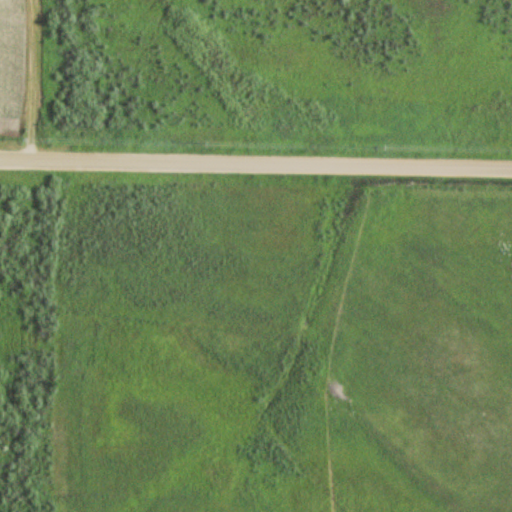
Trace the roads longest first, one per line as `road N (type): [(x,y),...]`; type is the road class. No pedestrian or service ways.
road 1 (residential): [(511,172),(0,164)]
road 2 (residential): [(15,164),(2,134),(1,0)]
